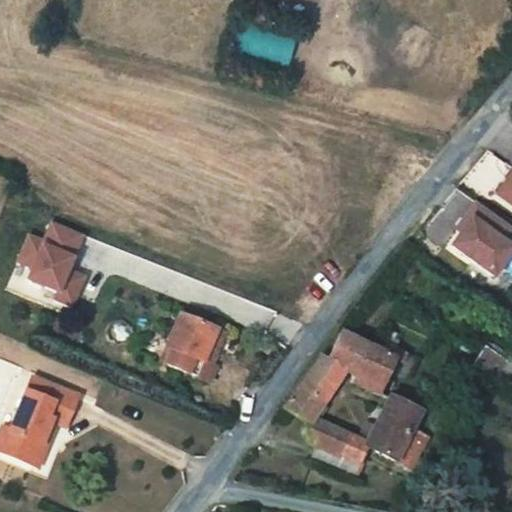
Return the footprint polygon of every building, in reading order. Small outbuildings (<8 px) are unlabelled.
[(234,26),(230,53),(288,60),(291,34),(234,26)] [(511,169),(509,172),(511,174),(511,178),(496,200),(511,211),(511,169)] [(510,233),(475,207),(464,221),(470,225),(460,238),(451,251),(492,281),(511,255),(500,246),(510,233)] [(470,225),(464,221),(455,234),(460,238),(470,225)] [(89,261),(58,247),(50,267),(35,261),(24,287),(39,293),(34,305),(63,318),(60,325),(78,332),(90,303),(74,296),(89,261)] [(183,343),(170,376),(176,378),(170,393),(212,409),(218,394),(214,392),(207,390),(219,357),(183,343)] [(314,455),(365,476),(376,455),(408,471),(422,445),(410,439),(417,423),(390,409),(370,449),(324,424),(352,381),(373,392),(370,399),(381,404),(396,373),(392,370),(395,361),(385,355),(380,363),(346,346),(324,376),(320,374),(306,396),(290,421),(315,432),(314,455)] [(226,360),(219,357),(207,390),(214,392),(226,360)] [(164,390),(170,393),(176,378),(170,376),(164,390)] [(0,465),(0,477),(32,491),(62,419),(34,407),(12,458),(5,455),(0,465)] [(32,491),(37,493),(55,450),(68,455),(80,427),(62,419),(32,491)]
